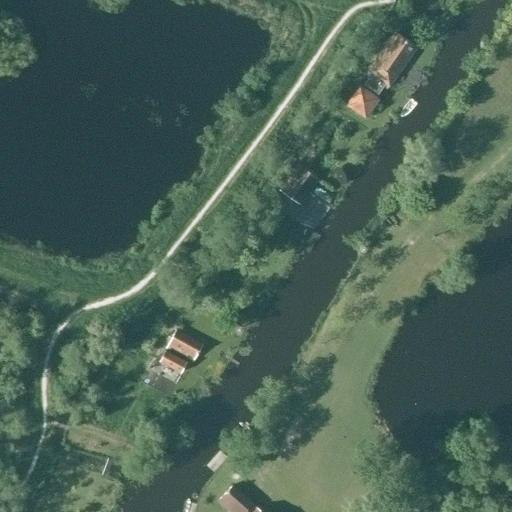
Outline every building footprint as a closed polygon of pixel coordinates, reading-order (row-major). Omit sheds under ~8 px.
[(396,33),(367,74),(370,76),(361,89),(359,88),(348,105),(364,116),(376,100),(374,99),(383,86),(387,88),(416,47),(396,33)] [(279,193),(299,206),(317,179),(297,166),(279,193)] [(175,330),(167,345),(193,359),(202,344),(175,330)] [(185,361),(165,350),(159,361),(180,372),(185,361)] [(255,506),(232,485),(218,500),(230,511),(264,511),(262,509),(260,511),(255,507),(255,506)]
